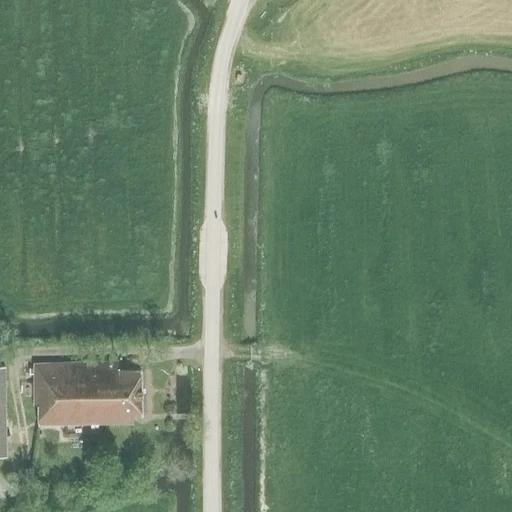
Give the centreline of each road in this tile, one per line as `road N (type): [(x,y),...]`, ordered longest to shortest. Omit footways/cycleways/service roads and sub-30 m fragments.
road 1 (unclassified): [(211,511),(218,80),(241,0)]
road 2 (track): [(511,449),(384,383),(287,355),(212,352)]
